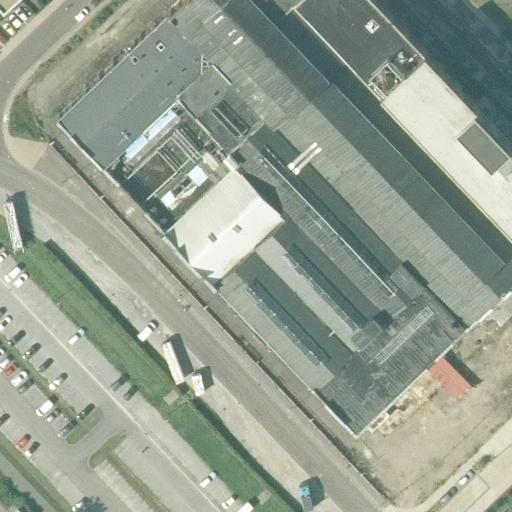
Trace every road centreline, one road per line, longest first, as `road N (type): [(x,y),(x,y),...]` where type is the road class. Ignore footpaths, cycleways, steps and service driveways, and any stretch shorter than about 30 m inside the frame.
road 1 (residential): [(0,171),(63,210),(172,310),(369,511)]
road 2 (residential): [(0,101),(15,66),(82,0)]
